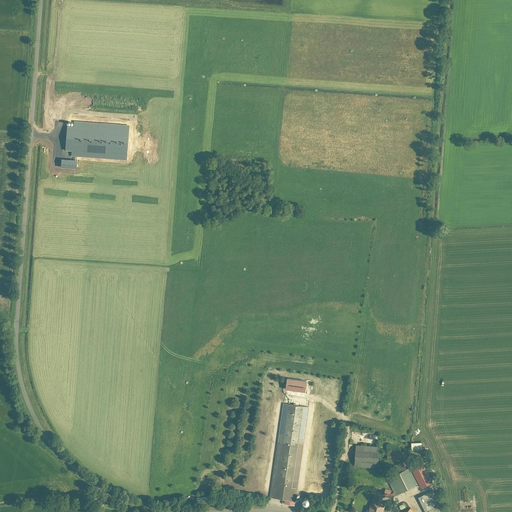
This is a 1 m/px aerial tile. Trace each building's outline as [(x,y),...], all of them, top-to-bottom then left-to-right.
[(309,409),(285,405),(271,500),(295,503),(309,409)] [(358,447),(357,467),(379,468),(380,448),(358,447)] [(425,466),(416,470),(415,468),(390,480),(397,495),(419,485),(421,488),(433,482),(425,466)] [(382,495),(373,493),(368,511),(382,511),(384,505),(380,504),(382,495)] [(442,511),(432,493),(420,499),(426,511),(442,511)]
